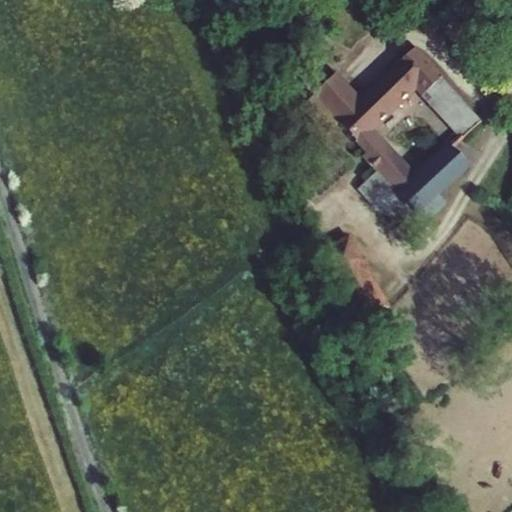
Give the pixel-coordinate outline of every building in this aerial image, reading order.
[(435,185),(464,160),(444,136),(404,170),(365,124),(413,83),(460,136),(478,118),(413,49),(353,100),(330,75),(310,91),(291,69),(279,79),(289,91),(296,85),(305,95),(299,101),(323,129),(336,118),(361,148),(359,149),(378,172),(364,184),(393,218),(407,218),(413,225),(446,197),(435,185)] [(298,209),(350,161),(333,142),(287,184),(298,209)] [(362,241),(323,260),(346,308),(385,289),(362,241)] [(511,272),(483,241),(407,310),(414,318),(438,345),(445,353),(511,292),(511,272)] [(355,312),(347,316),(353,328),(361,325),(355,312)] [(428,355),(438,345),(414,318),(403,328),(428,355)]
